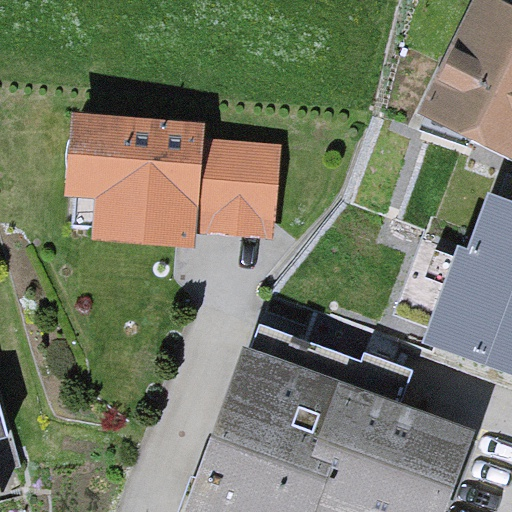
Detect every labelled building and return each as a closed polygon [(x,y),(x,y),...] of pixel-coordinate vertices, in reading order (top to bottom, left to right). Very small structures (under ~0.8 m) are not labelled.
[(511,0),(480,0),(430,111),(511,147),(511,0)] [(198,117),(69,106),(62,187),(96,190),(92,230),(188,238),(189,224),(272,231),(279,145),(196,138),(198,117)] [(511,198),(489,190),(466,248),(460,245),(426,333),(511,365),(511,198)] [(409,368),(252,313),(175,511),(435,511),(469,429),(398,404),(409,368)] [(0,440),(0,507),(15,504),(0,440)]
